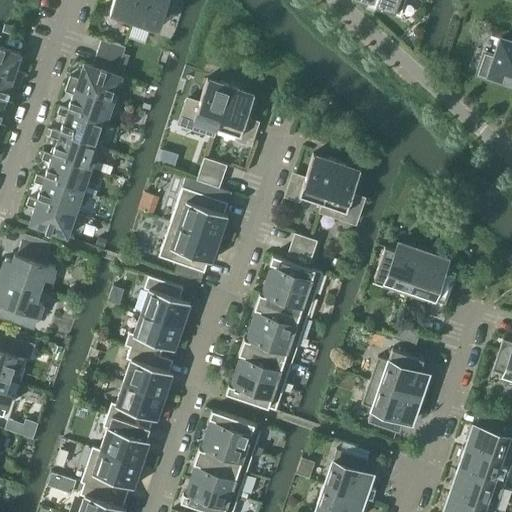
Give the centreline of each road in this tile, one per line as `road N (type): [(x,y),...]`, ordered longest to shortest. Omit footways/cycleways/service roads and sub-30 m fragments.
road 1 (residential): [(149,511),(276,133)]
road 2 (residential): [(511,157),(337,0)]
road 3 (residential): [(477,307),(408,511)]
road 4 (residential): [(0,201),(71,0)]
